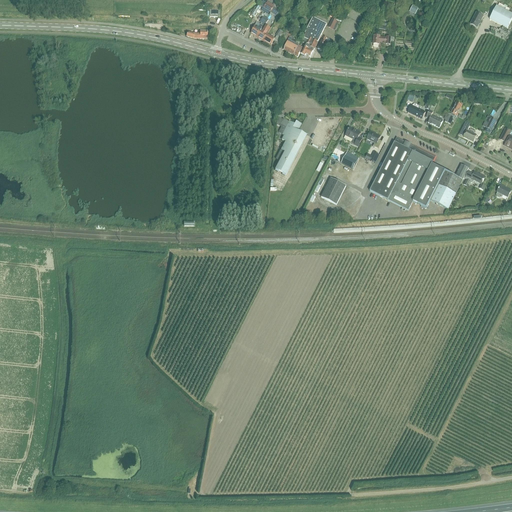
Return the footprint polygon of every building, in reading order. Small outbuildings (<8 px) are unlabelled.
[(264,9),(271,13),(272,13),(275,9),(266,4),(264,9)] [(511,14),(497,7),(490,20),(507,29),(511,20),(511,14)] [(470,25),(477,28),(484,17),(476,13),(470,25)] [(250,17),(243,28),(247,30),(254,20),(250,17)] [(258,39),(266,26),(269,21),(263,17),(260,22),(261,23),(261,25),(261,24),(259,28),(255,26),(253,29),(254,29),(251,34),(258,39)] [(313,18),(308,28),(303,38),(308,41),(301,55),(305,57),(306,55),(310,57),(327,25),(313,18)] [(333,30),(337,22),(333,20),(329,28),(333,30)] [(379,29),(387,31),(388,24),(380,22),(379,29)] [(267,35),(271,29),(266,26),(258,39),(263,42),(267,35)] [(276,35),(279,37),(281,38),(284,33),(282,32),(279,30),(276,35)] [(284,37),(283,40),(288,42),(290,38),(291,36),(289,35),(285,33),(283,37),(284,37)] [(267,35),(263,42),(271,46),(275,40),(267,35)] [(373,44),(373,47),(374,47),(377,48),(378,47),(378,45),(379,45),(379,43),(386,43),(386,45),(390,45),(391,38),(387,37),(387,38),(380,37),(374,36),(373,44)] [(324,37),(317,50),(323,53),(327,44),(324,43),(327,38),(324,37)] [(284,51),(289,53),(293,45),(294,43),(291,42),(293,40),(290,38),(288,42),(284,51)] [(289,53),(294,56),(298,48),(299,46),(294,43),(293,45),(289,53)] [(298,48),(294,56),(298,58),(303,48),(299,46),(298,48)] [(415,98),(409,95),(406,101),(412,104),(415,98)] [(427,102),(425,107),(426,108),(426,109),(430,111),(433,104),(429,102),(429,103),(427,102)] [(459,113),(462,106),(460,105),(459,104),(458,104),(457,104),(456,104),(451,114),(455,116),(457,112),(459,113)] [(423,121),(427,114),(418,110),(417,112),(410,108),(408,113),(423,121)] [(426,118),(430,120),(428,123),(440,129),(443,122),(432,116),(434,113),(430,111),(426,118)] [(451,125),(455,117),(449,114),(445,122),(451,125)] [(283,119),(283,120),(277,117),(276,125),(279,127),(280,125),(286,128),(282,135),(284,136),(282,140),(285,142),(281,151),(284,153),(282,158),(280,162),(275,171),(286,176),(306,136),(298,132),(301,125),(300,125),(301,123),(300,122),(298,121),(297,121),(296,122),(294,125),(289,122),(283,119)] [(490,134),(492,131),(497,121),(491,118),(488,117),(483,126),(486,128),(485,131),(488,132),(487,133),(490,134)] [(463,127),(459,135),(463,137),(463,138),(473,143),(477,136),(467,131),(468,129),(463,127)] [(345,137),(344,139),(351,143),(355,145),(355,146),(358,148),(362,140),(359,138),(361,133),(356,131),(356,132),(349,128),(345,137)] [(511,137),(510,137),(509,136),(511,132),(506,129),(500,140),(505,143),(505,142),(506,143),(505,146),(511,150),(511,137)] [(378,150),(382,142),(378,141),(380,137),(371,132),(366,140),(374,144),(373,147),(378,150)] [(431,165),(433,162),(435,158),(415,148),(396,138),(370,192),(408,211),(413,202),(419,205),(426,192),(438,168),(431,165)] [(493,143),(493,144),(495,143),(494,140),(483,144),(485,148),(490,147),(489,144),(493,143)] [(375,164),(379,155),(374,153),(372,157),(368,154),(365,159),(375,164)] [(357,161),(345,156),(341,163),(353,169),(357,161)] [(436,192),(431,201),(448,210),(469,169),(462,165),(455,177),(446,172),(436,192)] [(426,192),(419,205),(426,209),(430,201),(431,201),(436,192),(446,172),(445,171),(438,168),(426,192)] [(465,179),(467,180),(464,185),(467,187),(470,181),(471,179),(481,185),(483,182),(485,178),(481,176),(475,173),(474,175),(468,172),(465,179)] [(336,205),(346,187),(331,179),(321,198),(336,205)] [(507,198),(511,191),(505,188),(501,185),(498,190),(499,190),(497,193),(507,198)]
